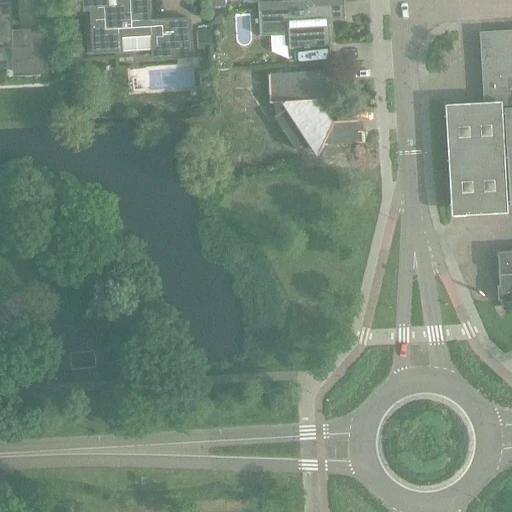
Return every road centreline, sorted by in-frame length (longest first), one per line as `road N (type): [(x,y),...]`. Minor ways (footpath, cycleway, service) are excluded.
road 1 (secondary): [(126,450),(367,470)]
road 2 (secondary): [(362,431),(218,436),(126,450)]
road 3 (unclassified): [(410,171),(399,385)]
road 4 (unclassified): [(436,382),(410,171)]
road 5 (unclassified): [(410,171),(401,15)]
road 6 (secondary): [(0,458),(126,450)]
